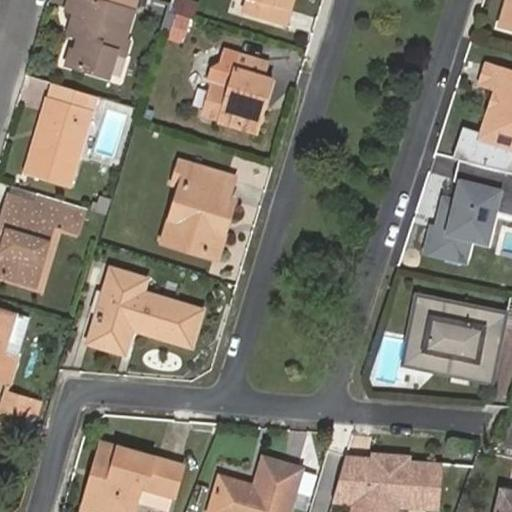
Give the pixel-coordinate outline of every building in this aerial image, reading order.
[(84,37),(81,43),(72,72),(108,83),(116,59),(127,63),(131,50),(127,48),(134,18),(80,1),(77,0),(73,0),(69,15),(78,19),(73,34),(84,37)] [(80,0),(80,1),(134,18),(136,19),(141,3),(132,0),(80,0)] [(245,0),(251,2),(247,16),(287,27),(295,0),(245,0)] [(511,0),(509,0),(501,28),(511,30),(511,28),(511,0)] [(184,42),(190,17),(173,13),(167,38),(184,42)] [(71,39),(81,43),(84,37),(73,34),(71,39)] [(260,100),(267,102),(274,80),(265,76),(269,63),(270,59),(224,46),(221,59),(212,64),(208,77),(213,86),(205,114),(221,118),(220,121),(250,129),(260,100)] [(494,90),(500,68),(489,64),(482,85),(494,90)] [(511,71),(500,68),(494,90),(498,91),(503,96),(499,112),(491,114),(486,132),(484,138),(511,146),(511,71)] [(51,105),(27,180),(69,193),(92,119),(96,120),(100,104),(55,90),(51,105)] [(503,96),(498,91),(491,114),(499,112),(503,96)] [(258,132),(267,102),(260,100),(250,129),(258,132)] [(466,126),(456,157),(462,158),(511,171),(511,146),(484,138),(486,132),(466,126)] [(511,171),(462,158),(457,180),(469,183),(465,202),(447,197),(442,217),(447,218),(444,228),(435,226),(429,251),(468,260),(474,238),(490,242),(498,211),(511,214),(511,171)] [(185,185),(175,217),(184,220),(177,242),(215,253),(222,232),(218,231),(220,223),(224,224),(232,199),(228,197),(234,178),(182,161),(175,182),(185,185)] [(84,214),(41,200),(38,209),(33,224),(5,214),(0,229),(0,240),(4,242),(1,254),(0,255),(0,280),(34,291),(53,232),(63,235),(76,239),(84,214)] [(33,224),(38,209),(9,201),(5,214),(33,224)] [(184,220),(175,217),(167,239),(177,242),(184,220)] [(107,316),(119,266),(112,264),(97,313),(107,316)] [(148,275),(119,266),(107,316),(97,313),(89,339),(124,350),(132,326),(134,319),(145,323),(143,329),(193,344),(204,309),(144,287),(148,275)] [(414,357),(428,308),(419,306),(417,316),(420,316),(417,335),(414,335),(411,348),(415,348),(414,357)] [(467,315),(428,308),(414,357),(418,366),(435,369),(435,373),(453,376),(453,373),(469,376),(468,382),(488,386),(495,354),(485,353),(488,340),(497,342),(500,342),(505,318),(469,310),(468,316),(467,315)] [(0,315),(0,390),(8,393),(18,362),(5,358),(16,321),(0,315)] [(132,326),(143,329),(145,323),(134,319),(132,326)] [(495,354),(497,342),(488,340),(485,353),(495,354)] [(0,418),(0,419),(25,428),(31,407),(7,399),(0,418)] [(98,470),(86,509),(95,511),(129,511),(136,488),(169,498),(177,470),(98,447),(92,469),(98,470)] [(407,460),(383,458),(382,464),(383,464),(384,464),(383,469),(395,471),(396,465),(406,466),(407,460)] [(367,511),(370,504),(382,464),(373,463),(372,463),(346,460),(334,499),(337,500),(354,502),(351,511),(367,511)] [(250,511),(257,491),(266,462),(264,462),(256,491),(221,481),(210,511),(250,511)] [(290,511),(302,473),(266,462),(257,491),(250,511),(290,511)] [(383,464),(382,464),(370,504),(367,511),(396,511),(397,508),(434,511),(437,468),(406,466),(396,465),(395,471),(383,469),(384,464),(383,464)] [(80,507),(86,509),(98,470),(92,469),(80,507)] [(511,511),(511,493),(503,491),(498,511),(511,511)]
